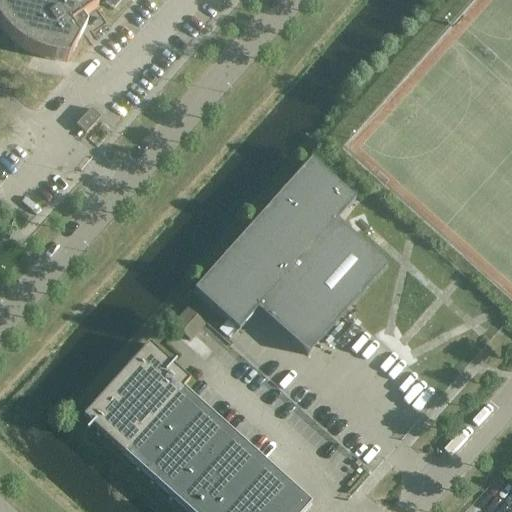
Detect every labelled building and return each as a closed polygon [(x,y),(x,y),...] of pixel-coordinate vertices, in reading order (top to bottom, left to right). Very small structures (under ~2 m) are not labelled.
[(66,63),(78,40),(79,38),(72,27),(96,10),(89,0),(0,0),(0,30),(1,31),(6,37),(14,45),(26,52),(32,56),(39,58),(58,62),(66,63)] [(89,108),(74,125),(85,134),(100,118),(89,108)] [(257,311),(307,356),(387,267),(336,222),(355,201),(340,188),(338,190),(310,165),(197,292),(225,316),(223,318),(238,332),(257,311)] [(174,323),(192,337),(205,320),(187,306),(174,323)] [(185,511),(303,511),(310,505),(165,375),(175,364),(174,362),(170,366),(147,345),(81,418),(185,511)]
